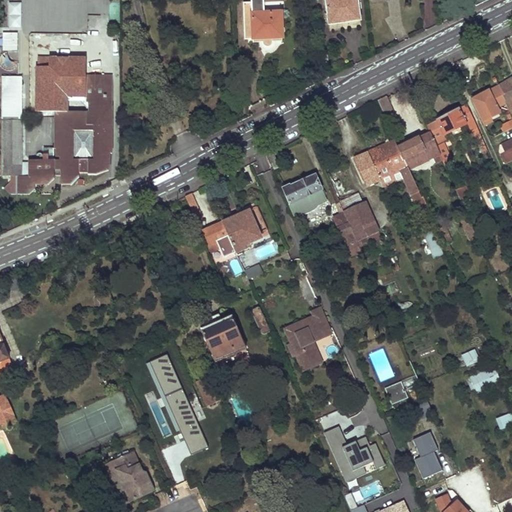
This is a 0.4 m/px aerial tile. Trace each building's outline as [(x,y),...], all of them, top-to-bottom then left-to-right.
[(243,3),(245,40),(282,38),(282,35),(285,33),(284,29),(282,26),(281,13),(264,13),(264,2),(264,1),(263,0),(251,0),(252,0),(251,3),(243,3)] [(325,0),(329,25),(341,23),(341,19),(359,17),(357,0),(325,0)] [(22,3),(9,3),(9,28),(22,28),(22,3)] [(18,33),(3,33),(3,51),(18,51),(18,33)] [(327,51),(318,51),(320,82),(329,78),(327,51)] [(35,75),(34,101),(86,101),(86,76),(35,75)] [(112,76),(87,76),(86,102),(94,103),(94,107),(111,107),(112,107),(113,98),(103,98),(103,83),(112,84),(112,76)] [(2,77),(2,100),(21,100),(21,77),(2,77)] [(499,86),(505,104),(510,113),(511,112),(511,78),(499,86)] [(103,83),(103,98),(113,98),(112,84),(103,83)] [(505,104),(499,86),(472,101),(484,127),(493,122),(489,113),(505,104)] [(377,101),(384,117),(394,112),(386,96),(377,101)] [(21,100),(2,100),(2,119),(21,119),(21,100)] [(2,121),(2,176),(17,176),(21,176),(21,177),(17,177),(17,195),(29,195),(35,190),(35,185),(48,185),(54,179),(54,176),(54,173),(61,173),(61,176),(61,185),(71,185),(79,178),(79,174),(88,174),(88,176),(97,176),(108,171),(108,154),(111,154),(111,135),(110,135),(110,126),(111,126),(111,107),(94,107),(94,103),(86,102),(86,113),(60,113),(59,131),(56,131),(55,149),(53,149),(53,160),(29,161),(29,164),(29,166),(29,173),(21,173),(21,166),(21,121),(2,121)] [(426,125),(430,133),(439,155),(445,166),(452,162),(444,143),(447,142),(444,135),(466,124),(474,142),(482,139),(466,105),(426,125)] [(502,133),(511,128),(511,120),(499,126),(502,133)] [(398,148),(409,170),(434,158),(436,163),(442,160),(439,155),(430,133),(398,148)] [(482,139),(474,142),(478,151),(485,148),(482,139)] [(403,178),(417,207),(426,204),(423,197),(422,198),(409,170),(398,148),(394,142),(353,159),(366,186),(381,180),(383,186),(403,178)] [(511,148),(500,154),(505,164),(511,160),(511,148)] [(281,166),(275,152),(267,155),(273,170),(281,166)] [(321,190),(315,176),(283,191),(294,217),(300,214),(306,214),(315,210),(318,205),(327,201),(321,190)] [(456,191),(462,204),(471,200),(466,187),(456,191)] [(185,197),(195,220),(202,217),(191,194),(185,197)] [(378,232),(366,204),(361,206),(356,194),(339,202),(344,213),(344,214),(350,227),(361,222),(368,236),(378,232)] [(344,214),(339,203),(336,205),(341,215),(334,218),(351,256),(361,251),(356,242),(350,227),(344,214)] [(257,209),(251,212),(262,238),(268,235),(257,209)] [(222,223),(235,253),(236,254),(246,249),(245,246),(261,238),(249,211),(222,223)] [(470,242),(477,238),(466,214),(459,218),(470,242)] [(368,236),(361,222),(350,227),(356,242),(368,236)] [(202,232),(208,247),(211,254),(220,250),(224,259),(235,253),(222,223),(202,232)] [(452,243),(445,227),(437,230),(445,246),(452,243)] [(433,230),(423,234),(433,258),(443,255),(433,230)] [(211,255),(216,263),(223,260),(219,251),(211,255)] [(238,259),(229,262),(234,275),(242,272),(238,259)] [(244,271),(248,280),(263,274),(259,265),(244,271)] [(270,332),(259,307),(253,310),(251,313),(261,334),(264,335),(270,332)] [(291,344),(296,356),(300,365),(319,357),(312,342),(311,338),(329,330),(320,309),(312,313),(313,317),(284,329),(291,344)] [(200,330),(215,363),(247,349),(232,316),(200,330)] [(396,331),(391,321),(386,323),(390,333),(396,331)] [(331,334),(329,330),(311,338),(312,342),(331,334)] [(0,362),(9,358),(0,338),(0,362)] [(296,356),(291,344),(288,346),(293,357),(296,356)] [(478,361),(474,351),(464,356),(468,366),(478,361)] [(165,356),(147,364),(189,454),(207,445),(165,356)] [(321,363),(319,357),(300,365),(303,371),(321,363)] [(500,383),(493,367),(471,377),(478,393),(500,383)] [(207,407),(222,400),(211,376),(196,382),(207,407)] [(386,390),(389,396),(403,390),(400,384),(386,390)] [(221,389),(224,396),(230,393),(227,386),(221,389)] [(393,404),(406,398),(403,390),(389,396),(392,404),(393,404)] [(0,423),(2,427),(15,421),(4,396),(0,397),(0,423)] [(511,414),(496,421),(499,429),(511,424),(511,414)] [(338,428),(324,434),(346,482),(365,473),(362,468),(373,463),(377,471),(386,467),(375,445),(370,447),(366,438),(347,447),(338,428)] [(435,452),(439,450),(431,433),(414,440),(421,458),(416,460),(424,479),(443,470),(435,452)] [(133,453),(129,454),(133,463),(139,464),(133,453)] [(121,482),(124,489),(122,496),(126,504),(139,498),(140,495),(143,496),(152,492),(147,481),(146,481),(145,478),(146,477),(147,476),(147,475),(146,474),(146,473),(145,472),(144,472),(142,472),(139,464),(133,463),(129,454),(106,465),(110,474),(113,475),(115,480),(121,482)] [(110,474),(119,494),(122,496),(124,489),(121,482),(115,480),(113,475),(110,474)] [(350,493),(344,495),(351,511),(356,509),(357,508),(350,493)] [(447,494),(435,499),(440,511),(468,511),(457,499),(452,504),(447,494)] [(407,511),(404,502),(380,511),(407,511)]
